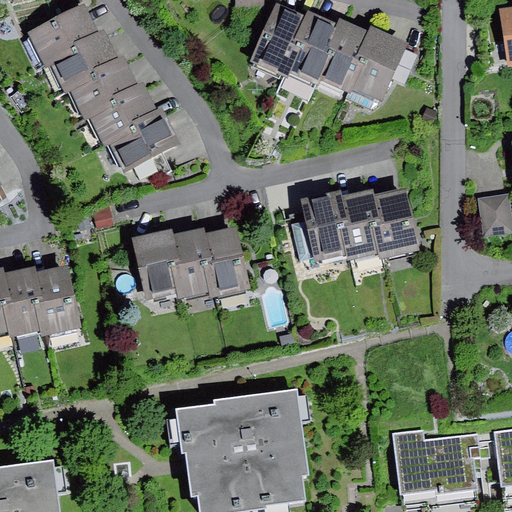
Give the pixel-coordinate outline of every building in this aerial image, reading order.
[(235,0),(235,13),(264,15),(264,0),(235,0)] [(85,3),(30,34),(47,63),(52,59),(101,31),(85,3)] [(310,20),(276,5),(250,64),(286,79),(289,73),(310,20)] [(511,9),(499,11),(507,68),(511,67),(511,9)] [(310,20),(289,73),(318,85),(318,81),(341,25),(313,13),(310,20)] [(341,25),(318,81),(349,94),(350,91),(376,33),(344,19),(341,25)] [(101,31),(52,59),(69,89),(73,87),(122,59),(105,29),(101,31)] [(376,33),(350,91),(381,104),(392,80),(405,85),(417,57),(405,52),(409,45),(377,31),(376,33)] [(122,59),(73,87),(88,114),(93,110),(140,84),(125,57),(122,59)] [(140,84),(93,110),(106,139),(161,111),(144,82),(140,84)] [(438,112),(428,108),(422,122),(432,127),(438,112)] [(161,111),(106,139),(125,176),(136,170),(142,181),(157,173),(150,158),(180,143),(164,111),(161,111)] [(406,191),(370,200),(384,260),(385,263),(421,254),(406,191)] [(370,200),(369,193),(334,201),(349,268),(384,260),(370,200)] [(304,213),(289,216),(301,267),(346,256),(334,201),(332,195),(301,202),(304,213)] [(511,233),(511,221),(508,196),(478,201),(483,238),(511,233)] [(110,209),(94,213),(98,231),(114,227),(110,209)] [(237,229),(204,236),(217,298),(218,302),(251,295),(237,229)] [(167,232),(133,239),(146,303),(179,297),(168,238),(167,232)] [(203,232),(168,238),(179,297),(180,305),(217,298),(204,236),(203,232)] [(68,267),(34,275),(48,337),(49,341),(83,333),(68,267)] [(33,270),(0,276),(0,279),(12,338),(13,344),(48,337),(34,275),(33,270)] [(0,340),(12,338),(0,279),(0,340)] [(294,335),(281,337),(283,347),(295,344),(294,335)] [(36,386),(26,388),(28,397),(38,395),(36,386)] [(215,409),(179,414),(185,464),(190,500),(198,499),(199,511),(265,511),(267,511),(266,508),(305,503),(302,480),(311,479),(299,390),(214,401),(215,409)] [(511,511),(511,431),(494,433),(503,511),(511,511)] [(423,433),(395,437),(403,511),(437,508),(437,511),(477,511),(471,458),(482,457),(480,437),(424,443),(423,433)] [(0,511),(60,511),(53,463),(0,470),(0,511)]
